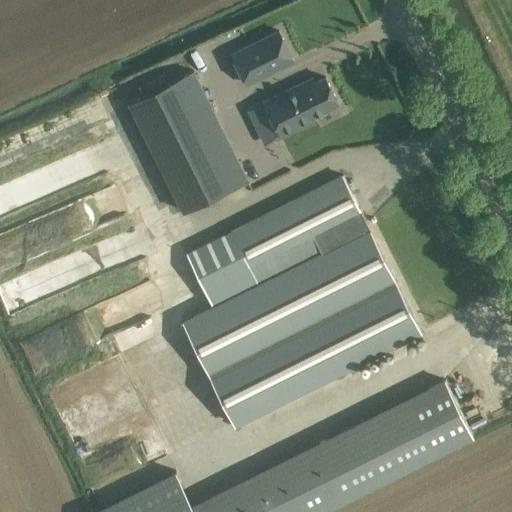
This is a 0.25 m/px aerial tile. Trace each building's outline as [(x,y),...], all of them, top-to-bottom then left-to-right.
[(279,32),(234,54),(247,82),(292,60),(279,32)] [(193,71),(129,103),(182,209),(246,177),(236,157),(212,169),(179,103),(203,91),(193,71)] [(312,114),(338,102),(326,77),(300,89),(298,85),(264,102),(281,136),(315,119),(312,114)] [(361,211),(343,175),(232,230),(187,253),(214,307),(321,254),(312,236),(361,211)] [(0,211),(19,204),(10,182),(0,186),(0,211)] [(321,254),(214,307),(183,323),(209,373),(396,280),(361,211),(312,236),(321,254)] [(421,331),(396,280),(209,373),(234,424),(421,331)] [(438,456),(475,438),(447,383),(410,401),(438,456)] [(319,447),(195,509),(196,511),(326,511),(347,502),(319,447)] [(196,511),(195,509),(178,474),(102,511),(196,511)]
